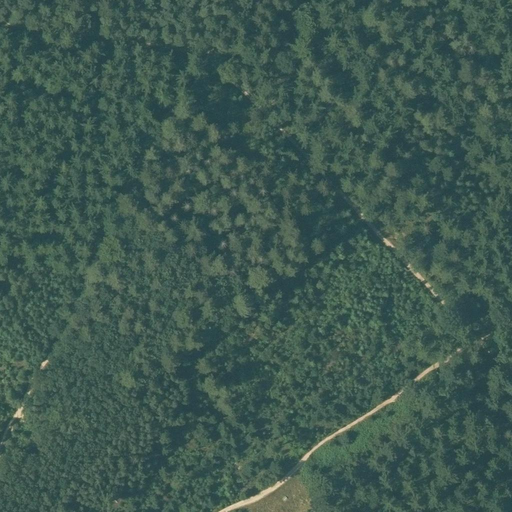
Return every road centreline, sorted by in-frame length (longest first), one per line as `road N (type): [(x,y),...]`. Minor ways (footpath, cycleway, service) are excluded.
road 1 (track): [(0,458),(36,373),(63,337),(139,159),(187,104),(211,58)]
road 2 (track): [(211,58),(0,25)]
